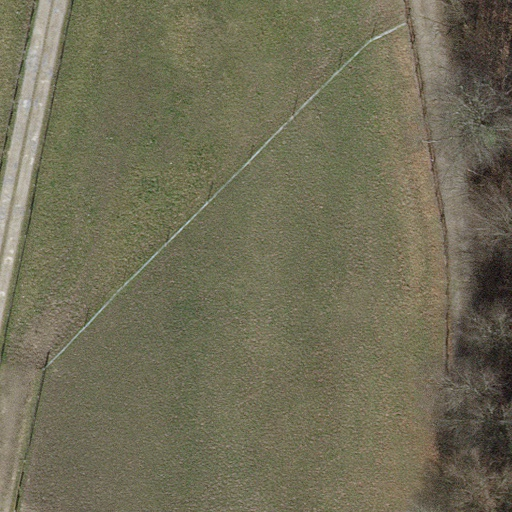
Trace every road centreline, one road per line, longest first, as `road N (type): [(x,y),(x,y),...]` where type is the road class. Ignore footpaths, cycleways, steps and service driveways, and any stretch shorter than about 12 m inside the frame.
road 1 (track): [(421,0),(455,216),(466,511)]
road 2 (track): [(57,0),(0,288)]
